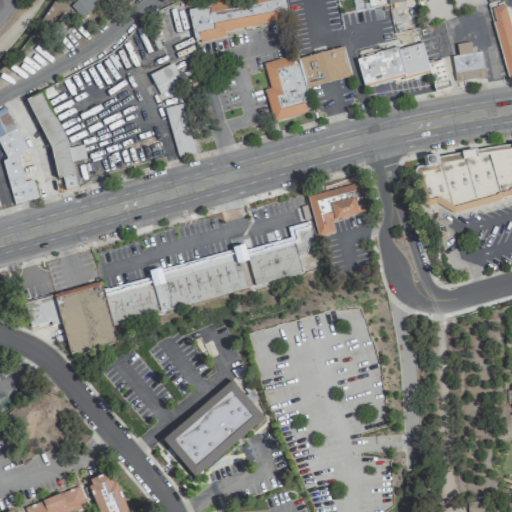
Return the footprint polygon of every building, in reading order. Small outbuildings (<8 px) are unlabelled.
[(102,0),(76,0),(70,6),(82,19),(102,0)] [(225,37),(224,32),(289,20),(284,0),(236,0),(188,9),(194,43),(225,37)] [(511,75),(511,34),(504,5),(488,10),(507,77),(511,75)] [(455,82),(485,77),(480,52),(473,53),(471,42),(455,45),(457,56),(451,57),(455,82)] [(419,43),(396,50),(395,47),(356,60),(363,86),(401,75),(403,79),(428,72),(419,43)] [(294,55),(262,64),(269,88),(263,90),(272,123),(312,111),(294,55)] [(181,72),(176,74),(172,64),(149,74),(157,93),(186,81),(181,72)] [(73,174),(65,140),(41,91),(25,100),(49,149),(56,178),(73,174)] [(163,109),(168,126),(187,120),(182,103),(163,109)] [(3,108),(0,109),(0,147),(6,158),(1,161),(13,203),(37,197),(32,179),(23,182),(16,156),(28,151),(3,108)] [(417,166),(423,165),(423,159),(511,144),(511,197),(510,198),(454,218),(425,207),(415,171),(417,166)] [(68,148),(71,162),(85,159),(82,145),(68,148)] [(306,197),(358,183),(367,212),(331,222),(334,231),(317,236),(306,197)] [(112,326),(102,290),(290,238),(287,228),(308,222),(322,269),(112,326)] [(52,296),(100,283),(102,290),(112,326),(116,341),(69,353),(59,322),(52,296)] [(23,304),(52,296),(59,322),(50,325),(49,321),(29,326),(23,304)] [(160,440),(192,478),(263,419),(231,381),(160,440)] [(125,511),(112,472),(87,481),(98,511),(125,511)] [(23,507),(25,511),(77,511),(86,509),(78,487),(23,507)] [(480,511),(481,502),(467,501),(466,511),(480,511)]
